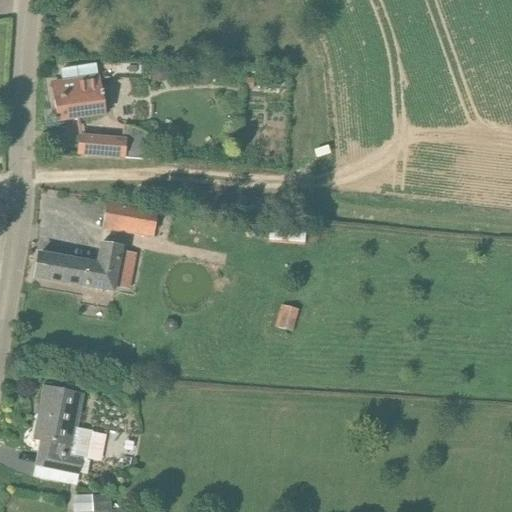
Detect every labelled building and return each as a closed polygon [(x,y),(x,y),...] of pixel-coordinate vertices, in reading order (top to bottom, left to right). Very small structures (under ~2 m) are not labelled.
[(153,71),(153,79),(160,83),(167,79),(167,71),(160,67),(153,71)] [(57,122),(58,122),(104,115),(98,78),(58,85),(60,100),(54,101),(57,122)] [(245,82),(245,90),(253,90),(253,83),(245,82)] [(150,148),(150,137),(134,129),(123,127),(122,140),(121,159),(139,160),(156,162),(150,148)] [(78,155),(121,159),(122,140),(105,139),(79,138),(78,155)] [(152,237),(155,212),(107,204),(104,230),(152,237)] [(256,238),(264,231),(254,220),(246,227),(256,238)] [(305,242),(306,230),(268,227),(268,240),(305,242)] [(114,291),(115,288),(122,253),(123,248),(101,244),(97,265),(38,256),(34,279),(114,291)] [(292,332),(295,321),(280,318),(277,328),(292,332)] [(170,334),(175,333),(177,328),(176,324),(172,321),(167,323),(164,327),(166,332),(170,334)] [(86,462),(92,433),(77,429),(83,398),(43,390),(34,439),(41,441),(40,449),(39,453),(53,456),(50,469),(79,476),(81,461),(86,462)] [(130,466),(131,458),(123,457),(122,465),(130,466)] [(86,511),(92,511),(91,497),(75,498),(75,511),(86,511)] [(92,511),(108,511),(107,497),(91,497),(92,511)]
